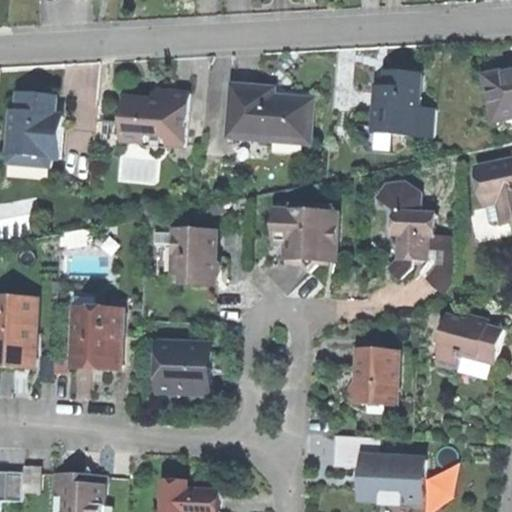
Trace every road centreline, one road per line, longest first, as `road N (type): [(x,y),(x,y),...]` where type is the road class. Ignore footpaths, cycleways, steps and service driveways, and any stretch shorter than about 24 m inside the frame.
road 1 (residential): [(0,48),(511,25)]
road 2 (residential): [(0,430),(264,444)]
road 3 (residential): [(264,444),(276,412),(280,312)]
